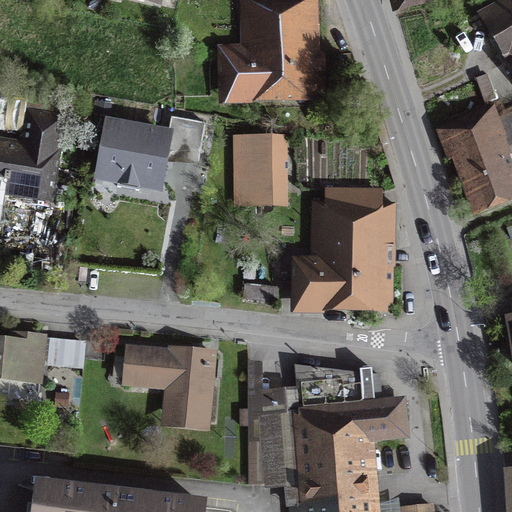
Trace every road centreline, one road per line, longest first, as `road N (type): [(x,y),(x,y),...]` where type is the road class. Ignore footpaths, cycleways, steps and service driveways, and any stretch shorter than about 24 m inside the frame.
road 1 (residential): [(0,297),(458,346)]
road 2 (secondary): [(362,0),(410,141),(458,346)]
road 3 (secondary): [(458,346),(479,511)]
